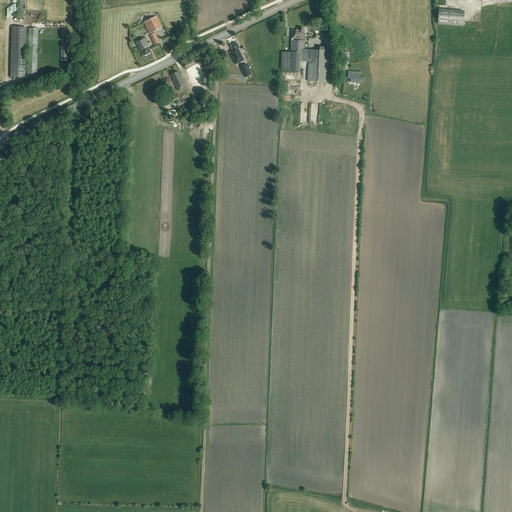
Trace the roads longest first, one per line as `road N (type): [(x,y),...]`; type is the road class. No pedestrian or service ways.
road 1 (track): [(216,39),(201,511)]
road 2 (tertiary): [(0,144),(299,0)]
